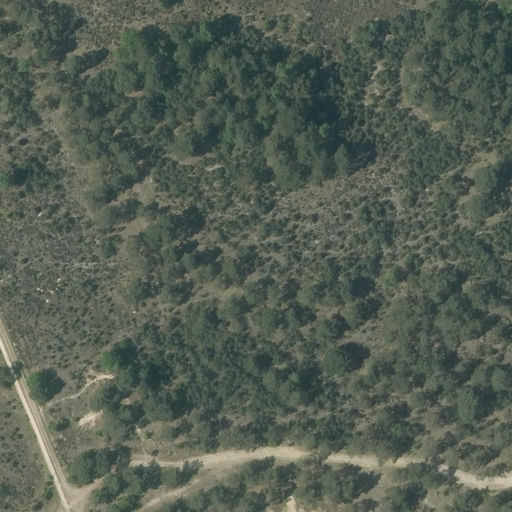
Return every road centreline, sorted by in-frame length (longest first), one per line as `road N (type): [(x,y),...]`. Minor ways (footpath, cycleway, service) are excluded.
road 1 (track): [(69,510),(121,464),(261,450),(436,468),(490,484),(511,478)]
road 2 (track): [(459,511),(408,484),(290,470),(213,479),(142,511)]
road 3 (track): [(0,329),(73,511)]
